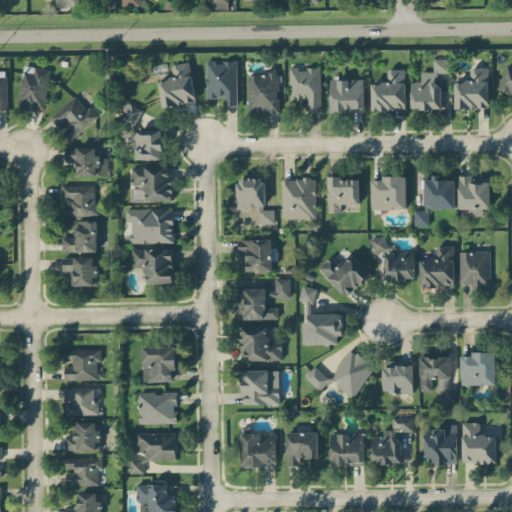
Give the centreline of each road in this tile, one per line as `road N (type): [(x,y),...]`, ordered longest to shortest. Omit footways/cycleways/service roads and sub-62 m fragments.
road 1 (tertiary): [(0,37),(511,28)]
road 2 (residential): [(211,511),(205,145)]
road 3 (residential): [(25,148),(31,511)]
road 4 (residential): [(205,145),(511,140)]
road 5 (residential): [(511,491),(211,501)]
road 6 (residential): [(0,317),(206,314)]
road 7 (residential): [(382,322),(511,319)]
